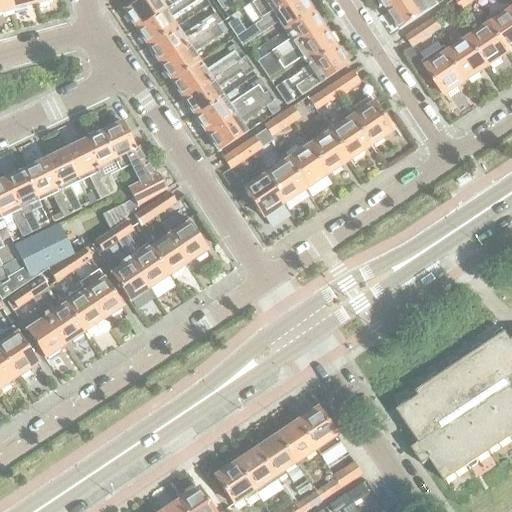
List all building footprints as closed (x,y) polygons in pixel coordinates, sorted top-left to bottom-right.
[(0,0),(0,12),(12,9),(9,0),(0,0)] [(9,0),(12,9),(33,4),(31,0),(9,0)] [(138,0),(123,10),(134,27),(174,0),(138,0)] [(196,0),(174,0),(134,27),(147,45),(175,26),(170,18),(196,0)] [(216,0),(222,9),(235,0),(216,0)] [(236,24),(230,28),(242,47),(252,41),(251,40),(277,22),(283,31),(311,12),(303,0),(291,0),(253,26),(252,25),(242,32),(236,24)] [(253,26),(291,0),(262,0),(265,4),(247,16),(252,25),(253,26)] [(380,0),(388,12),(405,0),(380,0)] [(405,0),(388,12),(400,30),(428,11),(421,1),(422,0),(405,0)] [(455,0),(462,9),(475,0),(474,0),(455,0)] [(511,14),(509,11),(490,24),(510,53),(511,51),(511,14)] [(311,12),(283,31),(289,40),(257,61),(262,69),(323,29),(311,12)] [(158,63),(220,21),(215,13),(181,35),(175,26),(147,45),(158,63)] [(427,22),(434,32),(442,27),(435,17),(427,22)] [(227,31),(220,21),(158,63),(170,80),(199,62),(193,53),(227,31)] [(434,32),(427,22),(405,37),(412,47),(434,32)] [(488,67),(510,53),(490,24),(469,38),(488,67)] [(306,65),(334,46),(323,29),(262,69),(269,80),(284,70),(283,68),(300,56),(306,65)] [(447,46),(444,47),(467,81),(488,67),(469,38),(450,51),(447,46)] [(170,80),(182,98),(244,57),(234,43),(226,49),(229,54),(204,70),(199,62),(170,80)] [(301,96),(347,65),(334,46),(306,65),(299,70),(305,79),(295,86),(301,96)] [(467,81),(444,47),(422,62),(445,96),(467,81)] [(253,71),(244,57),(182,98),(194,115),(222,96),(217,89),(242,72),(244,76),(253,71)] [(359,83),(351,72),(329,86),(337,97),(359,83)] [(228,105),(222,96),(194,115),(205,132),(268,91),(259,78),(250,84),(252,88),(228,105)] [(315,111),(337,97),(329,86),(323,91),(308,102),(315,111)] [(290,89),(279,96),(285,106),(297,98),(290,89)] [(280,109),(268,91),(205,132),(218,151),(246,132),(240,123),(265,107),(271,116),(280,109)] [(372,103),(350,117),(369,146),(391,132),(372,103)] [(285,111),(292,122),(299,118),(292,107),(285,111)] [(271,136),(278,131),(292,122),(285,111),(271,120),(263,126),(265,129),(272,140),(273,140),(271,136)] [(350,117),(329,132),(348,161),(369,146),(350,117)] [(121,122),(100,132),(115,164),(125,159),(137,183),(156,174),(138,147),(134,149),(121,122)] [(254,137),(244,143),(251,154),(272,140),(265,129),(254,137)] [(107,168),(115,164),(100,132),(81,142),(107,195),(114,192),(116,186),(107,168)] [(329,132),(308,146),(327,175),(348,161),(329,132)] [(99,199),(107,195),(81,142),(63,150),(78,181),(88,177),(99,199)] [(229,169),(251,154),(244,143),(222,158),(229,169)] [(286,160),(305,189),(327,175),(308,146),(286,160)] [(70,185),(78,181),(63,150),(45,159),(71,213),(84,206),(82,202),(79,204),(70,185)] [(62,217),(71,213),(45,159),(26,169),(41,200),(51,195),(62,217)] [(286,160),(264,175),(284,203),(305,189),(286,160)] [(28,206),(37,201),(22,170),(4,179),(30,232),(39,228),(28,206)] [(132,200),(125,203),(128,211),(166,189),(156,174),(137,183),(127,188),(132,200)] [(284,203),(264,175),(243,189),(262,218),(284,203)] [(21,237),(30,232),(4,179),(0,181),(0,216),(1,219),(10,214),(21,237)] [(175,203),(168,193),(148,206),(155,216),(175,203)] [(155,216),(148,206),(133,216),(140,226),(155,216)] [(133,231),(123,217),(108,228),(117,241),(127,258),(128,257),(149,288),(169,275),(148,244),(137,251),(127,235),(133,231)] [(160,224),(166,232),(187,263),(206,250),(186,219),(178,224),(171,217),(160,224)] [(61,234),(56,224),(14,245),(24,266),(6,277),(7,280),(0,284),(0,299),(46,269),(62,258),(70,253),(61,234)] [(117,241),(108,228),(92,238),(94,241),(101,252),(117,241)] [(169,275),(187,263),(166,232),(148,244),(169,275)] [(72,257),(64,262),(70,272),(89,259),(83,250),(72,257)] [(128,302),(149,288),(128,257),(127,258),(108,271),(128,302)] [(64,262),(62,258),(46,269),(55,282),(70,272),(64,262)] [(101,275),(81,289),(102,320),(122,307),(101,275)] [(40,278),(25,288),(31,298),(47,288),(40,278)] [(62,301),(82,333),(102,320),(81,289),(78,284),(69,291),(72,295),(62,301)] [(16,308),(31,298),(25,288),(9,299),(6,302),(11,311),(15,308),(16,308)] [(43,304),(38,307),(63,345),(82,333),(62,301),(51,309),(48,305),(43,304)] [(23,327),(43,359),(63,345),(38,307),(29,314),(33,320),(23,327)] [(511,339),(511,340),(505,332),(503,333),(505,336),(497,341),(495,339),(481,348),(483,351),(475,356),(473,353),(459,363),(461,365),(453,370),(452,368),(437,377),(439,380),(431,385),(429,382),(415,392),(420,399),(412,404),(410,401),(397,411),(419,443),(411,448),(422,465),(430,460),(444,482),(511,436),(511,339)] [(37,363),(17,333),(0,343),(0,350),(17,376),(37,363)] [(0,350),(0,387),(17,376),(0,350)] [(316,408),(295,422),(314,450),(317,453),(325,448),(323,444),(335,436),(316,408)] [(295,422),(275,435),(294,463),(296,467),(305,461),(303,458),(314,450),(295,422)] [(255,448),(274,477),(276,480),(284,475),(282,471),(294,463),(275,435),(255,448)] [(255,448),(234,462),(255,494),(264,488),(262,485),(274,477),(255,448)] [(213,476),(232,505),(242,499),(244,502),(255,494),(234,462),(213,476)] [(361,474),(353,462),(331,476),(333,479),(339,489),(361,474)] [(339,489),(333,479),(314,493),(320,502),(339,489)] [(371,489),(365,481),(346,494),(352,502),(371,489)] [(281,486),(297,511),(304,511),(320,502),(314,493),(297,505),(283,485),(281,486)] [(297,511),(281,486),(279,487),(283,492),(277,497),(281,503),(286,499),(289,504),(276,511),(297,511)] [(176,501),(182,511),(213,511),(197,487),(176,501)] [(336,511),(352,502),(346,494),(328,506),(332,511),(336,511)] [(182,511),(176,501),(159,511),(182,511)]
